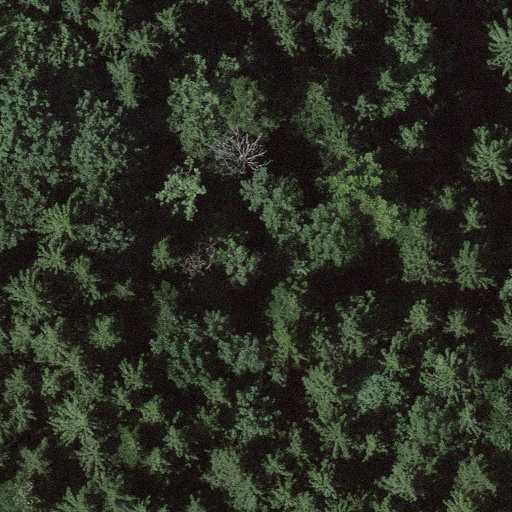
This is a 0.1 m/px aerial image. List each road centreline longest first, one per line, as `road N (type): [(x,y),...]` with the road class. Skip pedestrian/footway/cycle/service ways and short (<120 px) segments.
road 1 (track): [(269,411),(0,283)]
road 2 (track): [(511,480),(269,411)]
